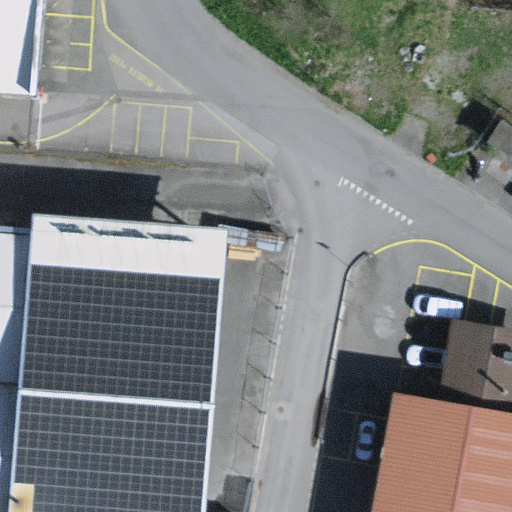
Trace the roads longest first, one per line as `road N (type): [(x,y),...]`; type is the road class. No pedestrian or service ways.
road 1 (unclassified): [(353,159),(329,230),(280,511)]
road 2 (residential): [(155,0),(208,62),(353,159)]
road 3 (residential): [(353,159),(511,254)]
